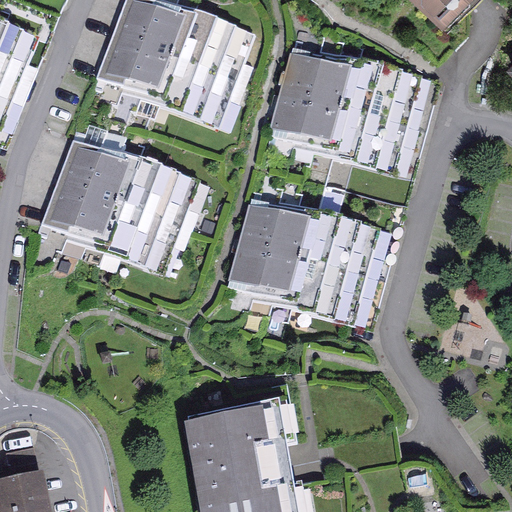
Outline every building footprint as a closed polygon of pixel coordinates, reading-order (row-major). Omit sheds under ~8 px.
[(256,27),(182,0),(124,0),(98,72),(223,118),(256,27)] [(461,0),(428,0),(445,16),(461,0)] [(36,24),(0,11),(0,115),(3,117),(36,24)] [(431,68),(297,32),(270,131),(404,167),(431,68)] [(198,172),(74,126),(40,217),(165,262),(198,172)] [(393,221),(258,185),(232,284),(366,320),(393,221)] [(371,334),(371,322),(341,322),(341,314),(320,314),(319,333),(371,334)] [(306,511),(288,405),(184,422),(199,511),(306,511)] [(55,511),(46,473),(0,483),(0,511),(55,511)]
